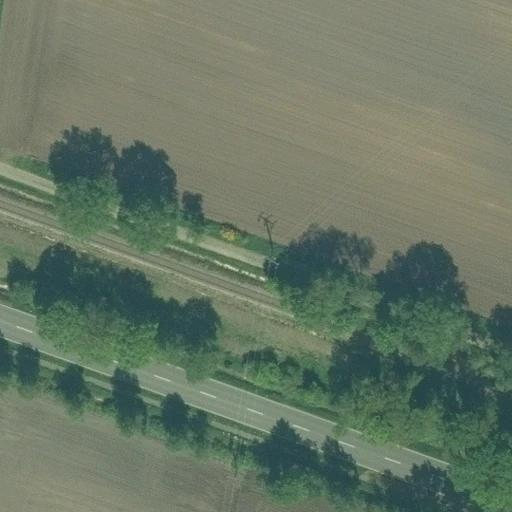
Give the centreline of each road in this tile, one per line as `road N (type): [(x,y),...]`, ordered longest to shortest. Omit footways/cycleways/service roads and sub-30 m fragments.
road 1 (residential): [(0,161),(511,346)]
road 2 (unknown): [(0,42),(511,219)]
road 3 (primary): [(458,473),(0,307)]
